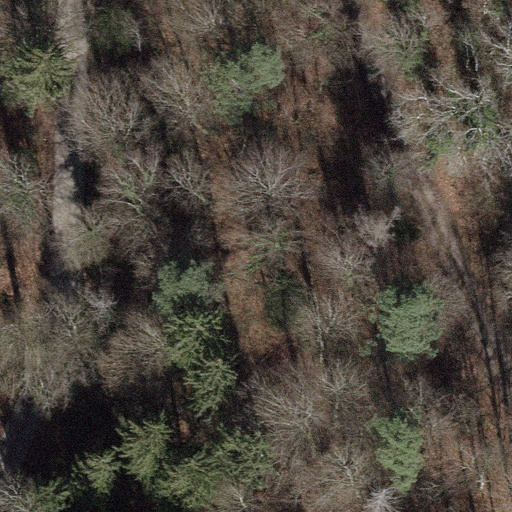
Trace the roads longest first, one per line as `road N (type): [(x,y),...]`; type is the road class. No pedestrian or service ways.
road 1 (track): [(82,0),(61,320),(0,480)]
road 2 (track): [(361,0),(511,379)]
